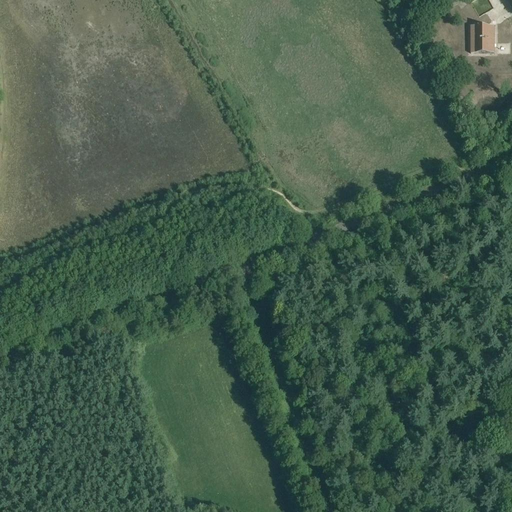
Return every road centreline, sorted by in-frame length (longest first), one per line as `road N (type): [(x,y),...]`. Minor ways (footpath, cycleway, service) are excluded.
road 1 (unclassified): [(0,355),(511,158)]
road 2 (track): [(325,511),(237,266)]
road 3 (track): [(481,174),(445,165),(322,217),(301,213),(282,196)]
